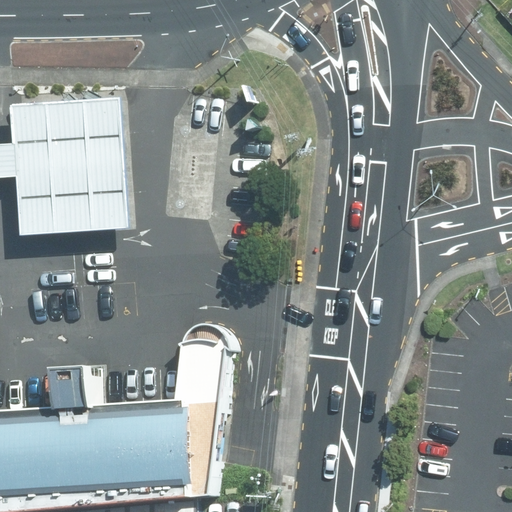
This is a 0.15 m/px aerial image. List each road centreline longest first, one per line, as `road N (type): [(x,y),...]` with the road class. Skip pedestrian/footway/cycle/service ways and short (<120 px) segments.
road 1 (secondary): [(366,258),(339,511)]
road 2 (secondary): [(224,0),(134,10),(24,0)]
road 3 (residential): [(511,220),(366,258)]
road 4 (secondary): [(367,99),(255,0)]
road 5 (secondary): [(406,15),(460,46),(511,104)]
road 6 (residential): [(377,138),(458,131),(511,138)]
road 7 (secondary): [(406,15),(377,138)]
road 8 (secondary): [(377,138),(366,258)]
